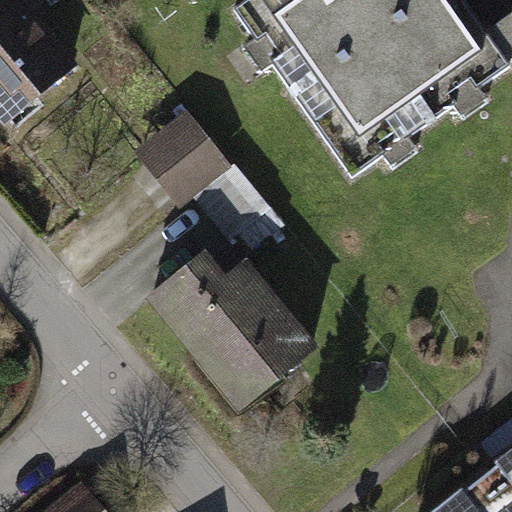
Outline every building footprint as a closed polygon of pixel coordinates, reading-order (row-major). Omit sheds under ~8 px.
[(81,70),(21,0),(8,0),(0,7),(0,105),(16,124),(81,70)] [(248,0),(235,10),(353,174),(511,61),(491,32),(468,0),(248,0)] [(511,60),(511,16),(491,32),(511,61),(511,60)] [(239,161),(192,103),(142,146),(191,201),(239,161)] [(273,203),(239,161),(191,201),(224,242),(273,203)] [(241,272),(217,243),(156,293),(251,408),(332,341),(262,255),(241,272)] [(511,511),(511,450),(434,511),(511,511)] [(108,511),(85,482),(45,511),(108,511)]
